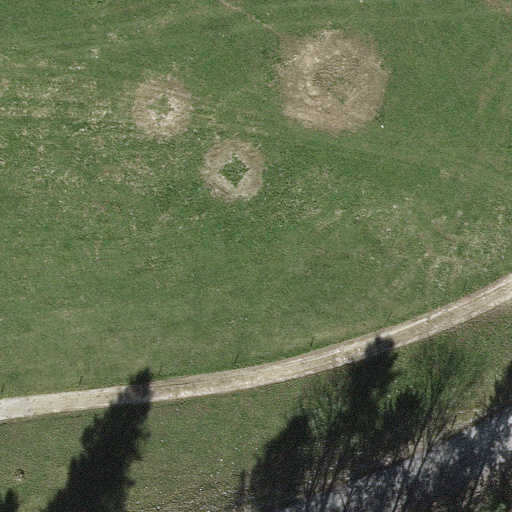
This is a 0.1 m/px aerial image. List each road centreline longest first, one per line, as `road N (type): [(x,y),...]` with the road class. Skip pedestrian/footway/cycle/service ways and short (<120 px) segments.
road 1 (track): [(0,419),(330,377),(511,298)]
road 2 (unclassified): [(511,445),(377,511)]
